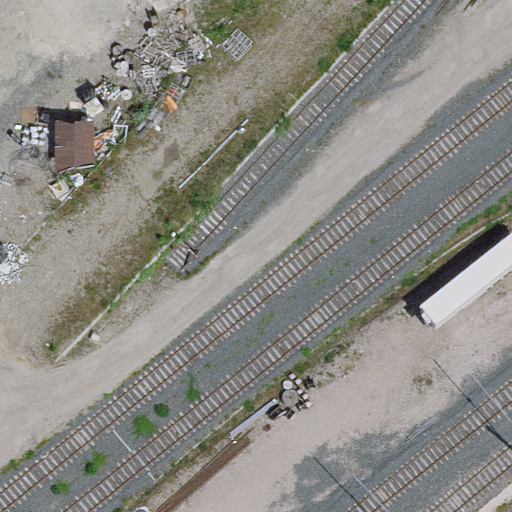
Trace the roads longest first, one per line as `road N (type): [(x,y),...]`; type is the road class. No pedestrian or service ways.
road 1 (track): [(0,414),(50,399),(152,335),(511,20)]
road 2 (track): [(257,511),(511,283)]
